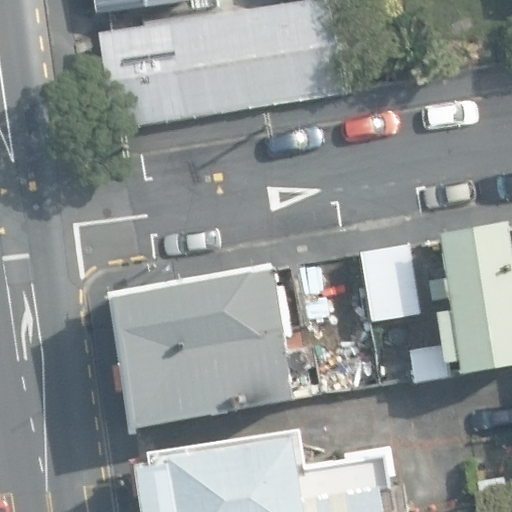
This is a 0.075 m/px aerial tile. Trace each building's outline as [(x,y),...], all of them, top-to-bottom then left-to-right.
[(94,0),(96,11),(174,0),(94,0)] [(345,89),(331,0),(297,0),(97,31),(112,125),(345,89)] [(511,371),(511,249),(508,228),(436,240),(459,380),(511,371)] [(411,244),(354,255),(380,391),(437,380),(411,244)] [(297,398),(269,265),(113,293),(136,430),(297,398)] [(149,511),(395,511),(385,450),(308,463),(301,425),(139,454),(149,511)]
